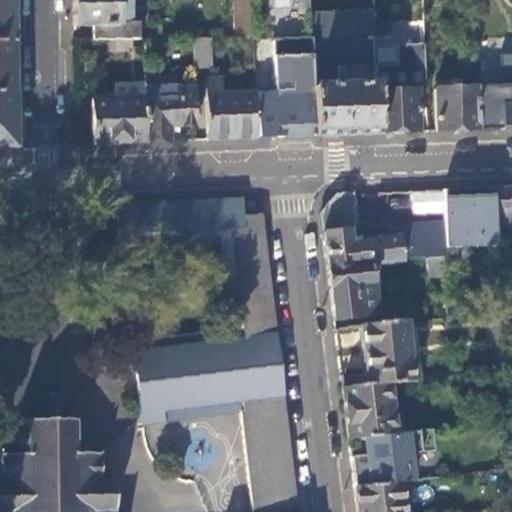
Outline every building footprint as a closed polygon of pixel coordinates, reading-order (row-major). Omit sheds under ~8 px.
[(11,22),(10,0),(0,0),(0,42),(11,42),(11,22)] [(115,23),(114,0),(70,0),(71,15),(71,25),(88,25),(89,40),(136,39),(136,23),(131,23),(115,23)] [(114,0),(115,23),(131,23),(130,0),(114,0)] [(247,0),(234,0),(237,15),(249,13),(247,0)] [(371,36),(370,10),(307,12),(308,37),(308,38),(371,36)] [(308,37),(270,38),(272,92),(251,94),(254,138),(312,136),(310,87),(308,38),(308,37)] [(201,65),(200,38),(190,38),(191,65),(201,65)] [(12,68),(11,42),(0,42),(0,93),(12,93),(12,68)] [(511,54),(498,55),(499,86),(473,88),(475,130),(511,128),(511,54)] [(224,139),(254,138),(251,94),(217,95),(217,79),(201,79),(204,140),(224,139)] [(143,142),(142,98),(141,83),(110,83),(110,99),(89,99),(90,144),(116,143),(143,142)] [(340,135),(374,133),(372,91),(372,85),(310,87),(312,136),(340,135)] [(390,133),(415,132),(414,90),(389,91),(389,85),(384,86),(385,91),(372,91),(374,133),(390,133)] [(143,142),(166,141),(166,127),(172,127),(193,126),(191,88),(157,89),(157,98),(142,98),(143,142)] [(449,131),(475,130),(473,88),(431,90),(433,131),(449,131)] [(0,147),(13,147),(12,93),(0,93),(0,147)] [(511,186),(493,187),(495,227),(511,227),(511,186)] [(469,264),(468,245),(496,244),(495,227),(493,187),(469,188),(440,189),(444,232),(446,255),(447,265),(469,264)] [(353,227),(349,193),(328,194),(317,206),(321,240),(325,269),(368,264),(402,260),(402,256),(425,256),(422,233),(362,238),(362,240),(349,241),(348,228),(353,227)] [(117,202),(117,244),(161,241),(160,230),(213,228),(228,227),(241,337),(273,333),(258,213),(241,215),(239,197),(193,199),(139,201),(117,202)] [(161,241),(213,239),(213,228),(160,230),(161,241)] [(444,232),(422,233),(425,256),(425,257),(446,255),(444,232)] [(425,257),(426,270),(447,267),(447,265),(446,255),(425,257)] [(374,315),(368,264),(325,269),(328,296),(331,320),(374,315)] [(511,328),(511,314),(501,316),(503,329),(511,328)] [(406,354),(403,323),(359,325),(364,383),(386,380),(413,377),(410,353),(406,354)] [(240,400),(281,395),(273,333),(241,337),(241,339),(132,352),(132,354),(131,354),(134,374),(140,423),(162,420),(160,409),(240,400)] [(110,357),(112,376),(134,374),(131,354),(110,357)] [(386,380),(364,383),(339,386),(343,415),(346,437),(361,435),(392,431),(386,380)] [(0,511),(98,511),(111,511),(111,479),(97,480),(97,455),(102,450),(98,447),(93,452),(70,452),(71,422),(74,418),(71,414),(67,418),(56,418),(56,398),(61,394),(59,391),(53,396),(38,397),(34,392),(31,394),(35,398),(36,419),(27,420),(25,418),(21,415),(19,418),(23,421),(22,429),(20,429),(14,433),(14,443),(23,448),(23,452),(0,452),(0,451),(0,511)] [(292,487),(281,395),(240,400),(241,410),(238,411),(250,511),(284,511),(294,500),(292,487)] [(160,409),(162,420),(238,411),(241,410),(240,400),(160,409)] [(363,450),(348,452),(349,465),(351,483),(396,479),(436,476),(430,427),(392,431),(361,435),(363,450)] [(399,511),(396,479),(351,483),(354,501),(355,511),(399,511)]
